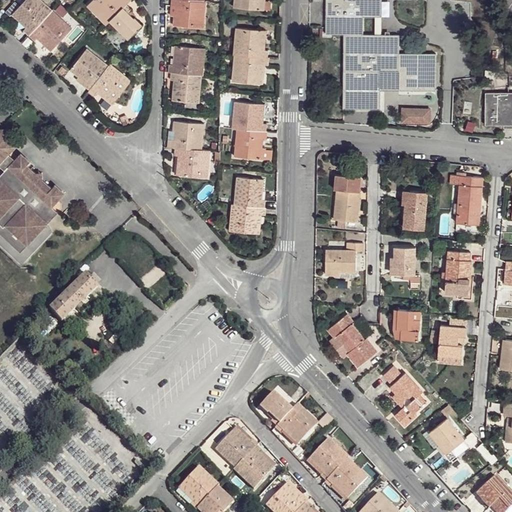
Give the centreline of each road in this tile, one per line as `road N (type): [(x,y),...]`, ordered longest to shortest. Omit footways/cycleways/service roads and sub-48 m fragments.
road 1 (residential): [(480,412),(500,153)]
road 2 (residential): [(436,511),(291,348)]
road 3 (residential): [(0,56),(150,193)]
road 4 (residential): [(159,4),(150,193)]
road 5 (residential): [(372,299),(376,142)]
road 6 (residential): [(337,511),(234,397)]
road 7 (residential): [(290,135),(290,0)]
road 8 (residential): [(500,153),(376,142)]
